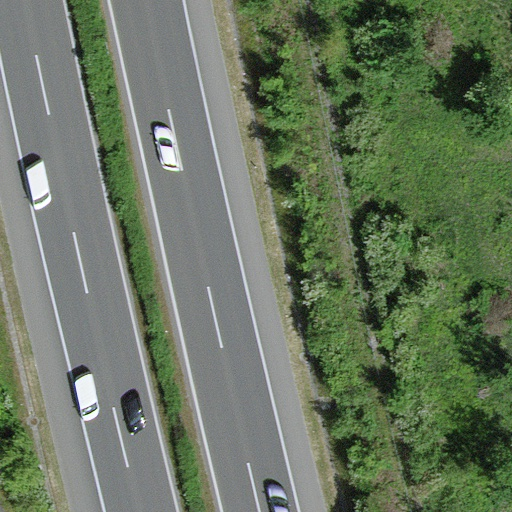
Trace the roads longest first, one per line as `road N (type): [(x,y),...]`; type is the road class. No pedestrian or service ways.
road 1 (motorway): [(266,511),(150,0)]
road 2 (motorway): [(25,0),(139,511)]
